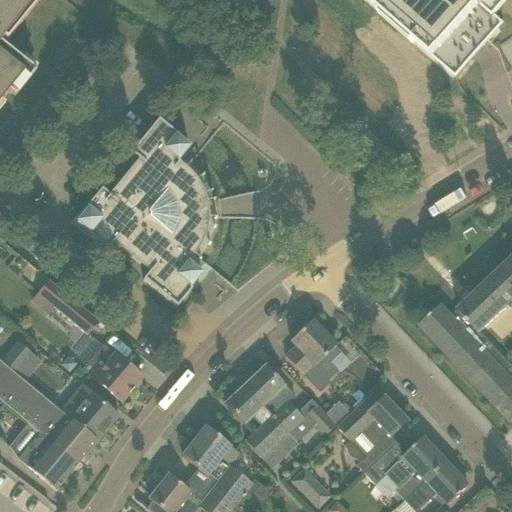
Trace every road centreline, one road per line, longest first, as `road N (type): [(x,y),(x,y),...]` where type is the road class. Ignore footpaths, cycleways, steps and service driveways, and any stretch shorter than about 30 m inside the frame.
road 1 (tertiary): [(95,511),(135,447),(263,312),(312,273)]
road 2 (residential): [(312,273),(511,480)]
road 3 (tertiary): [(312,273),(511,152)]
